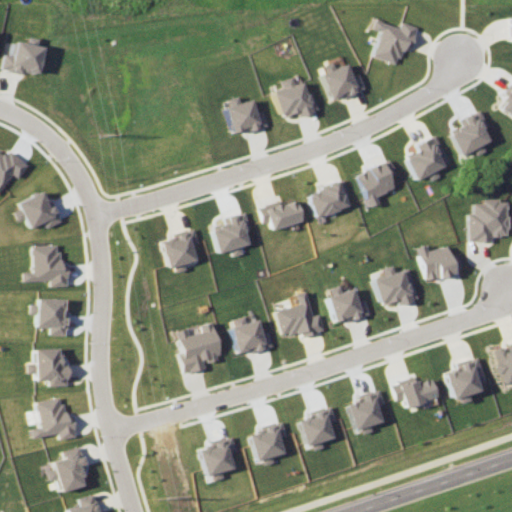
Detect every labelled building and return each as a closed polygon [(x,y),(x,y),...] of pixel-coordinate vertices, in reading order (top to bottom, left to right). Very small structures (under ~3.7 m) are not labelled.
[(511,10),(499,12),(505,47),(511,45),(511,10)] [(373,18),(363,50),(392,58),(402,27),(373,18)] [(303,63),(317,102),(355,89),(341,50),(303,63)] [(511,83),(505,78),(492,99),(511,114),(511,83)] [(266,92),(274,114),(277,113),(278,116),(290,111),(292,116),(295,115),(295,116),(302,113),(302,112),(312,108),(306,91),(299,93),(295,81),(266,92)] [(262,126),(257,110),(250,112),(245,98),(234,101),(233,98),(216,103),(226,133),(240,128),(241,132),(262,126)] [(446,134),(456,154),(484,139),(478,128),(484,125),(475,109),(455,119),(458,124),(454,126),(454,125),(446,129),(448,133),(446,134)] [(401,154),(402,157),(399,159),(411,180),(422,174),(426,181),(435,176),(431,169),(445,162),(430,134),(411,144),(413,149),(405,154),(405,152),(401,154)] [(0,187),(9,174),(14,178),(24,163),(6,151),(2,157),(0,155),(0,187)] [(351,175),(364,206),(374,202),(371,196),(382,191),(381,190),(388,187),(376,161),(362,167),(362,168),(359,169),(359,171),(351,175)] [(303,195),(310,215),(316,213),(317,215),(332,209),(331,208),(342,204),(339,195),(344,193),(339,178),(333,181),(332,179),(322,183),(323,184),(311,189),(312,190),(304,193),(304,195),(303,195)] [(54,222),(41,190),(13,202),(16,209),(11,211),(15,220),(21,217),(26,227),(40,221),(43,227),(54,222)] [(265,229),(296,220),(290,198),(253,208),(257,222),(263,221),(265,229)] [(463,201),(465,240),(499,238),(497,199),(463,201)] [(244,228),(239,211),(218,217),(219,222),(204,226),(212,252),(225,248),(227,256),(237,253),(234,245),(242,243),(238,230),(244,228)] [(166,273),(181,269),(179,262),(190,259),(186,245),(193,243),(189,227),(167,233),(168,238),(157,241),(166,273)] [(64,285),(63,263),(56,264),(55,244),(29,245),(30,271),(21,271),(21,281),(47,280),(47,286),(64,285)] [(411,247),(422,281),(457,270),(452,253),(445,255),(441,244),(422,250),(420,244),(411,247)] [(404,267),(390,272),(388,264),(378,267),(381,275),(368,279),(375,304),(391,299),(392,304),(413,298),(404,267)] [(329,324),(365,313),(360,299),(352,301),(347,287),(321,296),(329,324)] [(318,330),(314,313),(306,315),(299,290),(289,293),(292,303),(268,310),(275,336),(296,330),(298,336),(318,330)] [(47,334),(62,335),(63,300),(27,299),(27,314),(33,314),(32,326),(47,326),(47,334)] [(262,331),(255,333),(249,313),(223,320),(232,355),(266,345),(262,331)] [(169,330),(180,373),(200,368),(198,361),(215,357),(206,322),(194,324),(196,332),(182,335),(181,328),(169,330)] [(511,342),(489,348),(497,382),(511,378),(511,342)] [(64,385),(64,363),(58,363),(58,348),(31,348),(31,362),(24,362),(24,373),(32,373),(32,380),(46,380),(46,385),(64,385)] [(443,371),(451,403),(466,400),(465,393),(475,390),(473,383),(480,381),(474,356),(449,363),(451,369),(443,371)] [(433,398),(428,376),(389,385),(392,400),(400,398),(401,405),(433,398)] [(343,404),(352,435),(368,430),(366,424),(377,421),(373,406),(380,404),(375,388),(355,394),(357,400),(343,404)] [(55,433),(56,439),(72,436),(69,415),(61,416),(59,396),(32,400),(36,426),(27,428),(28,437),(55,433)] [(331,420),(327,407),(293,417),(301,445),(308,443),(310,449),(319,447),(317,440),(328,437),(324,423),(331,420)] [(245,434),(252,460),(259,458),(260,464),(270,462),(268,455),(279,452),(275,438),(282,435),(278,420),(257,426),(258,430),(245,434)] [(232,451),(228,435),(208,441),(209,445),(196,449),(205,481),(220,477),(218,470),(229,467),(225,453),(232,451)] [(57,450),(59,457),(47,461),(49,469),(42,471),(45,480),(52,478),(55,491),(80,484),(76,467),(81,466),(76,446),(57,450)] [(62,509),(63,511),(94,511),(90,493),(74,497),(76,506),(62,509)]
